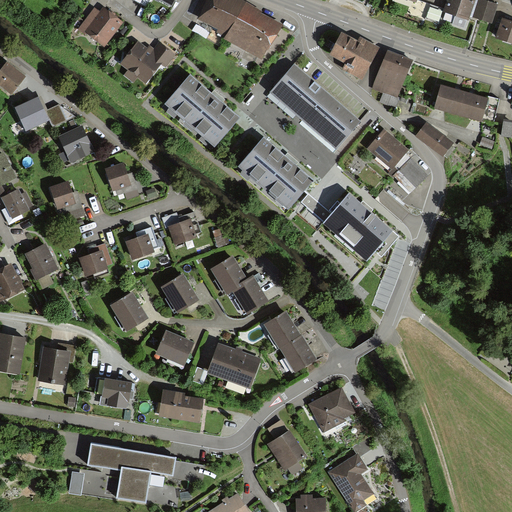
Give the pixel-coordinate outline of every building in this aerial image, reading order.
[(246,4),(236,0),(207,0),(206,3),(198,22),(218,31),(217,33),(226,38),(225,41),(262,60),(283,27),(276,22),(253,9),(246,4)] [(448,0),(444,14),(455,17),(453,25),(464,28),(466,21),(469,22),(470,17),(476,0),(448,0)] [(497,5),(482,0),(476,0),(470,17),(491,23),(497,5)] [(79,29),(105,49),(124,23),(112,14),(103,8),(100,13),(95,9),(79,29)] [(511,23),(502,20),(496,40),(511,44),(511,23)] [(350,39),(341,34),(330,56),(347,64),(343,71),(362,81),(379,49),(359,38),(357,42),(350,39)] [(146,48),(138,42),(121,64),(129,70),(125,75),(133,81),(137,76),(146,83),(161,64),(164,67),(174,55),(160,44),(155,50),(150,45),(147,49),(146,48)] [(387,52),(373,88),(397,97),(411,61),(387,52)] [(0,72),(0,88),(11,97),(26,79),(12,67),(7,64),(0,72)] [(361,123),(294,66),(269,96),(298,121),(336,152),(361,123)] [(189,76),(165,105),(215,148),(240,119),(211,95),(189,76)] [(458,116),(465,94),(441,87),(435,110),(458,116)] [(500,98),(488,95),(487,100),(465,94),(458,116),(492,126),(500,98)] [(44,109),(39,99),(15,110),(26,133),(49,122),(45,112),(44,109)] [(59,106),(45,112),(49,122),(51,126),(55,127),(76,118),(59,106)] [(501,137),(511,139),(511,132),(511,121),(504,121),(501,137)] [(427,125),(416,139),(444,159),(454,146),(441,136),(427,125)] [(78,130),(59,140),(70,162),(76,159),(77,161),(94,153),(90,146),(92,145),(84,127),(78,130)] [(384,131),(368,151),(392,171),(406,154),(409,152),(395,141),(384,131)] [(494,142),(482,138),(479,145),(492,149),(494,142)] [(289,161),(265,140),(240,169),(289,210),(297,200),(305,191),(313,181),(289,161)] [(4,154),(0,156),(0,197),(7,194),(3,187),(18,178),(9,163),(4,154)] [(411,159),(406,154),(392,171),(389,174),(392,178),(394,176),(410,194),(428,177),(411,159)] [(124,165),(106,171),(113,192),(116,191),(118,196),(125,194),(127,200),(138,196),(136,190),(138,189),(132,174),(127,175),(124,165)] [(68,183),(51,189),(58,210),(63,209),(68,222),(85,216),(76,192),(72,194),(68,183)] [(19,190),(2,199),(7,208),(2,211),(10,226),(23,219),(21,215),(30,211),(29,209),(34,207),(26,193),(23,194),(22,195),(19,190)] [(332,214),(305,191),(297,200),(325,223),(332,214)] [(381,257),(399,236),(374,215),(370,212),(349,194),(332,214),(325,223),(321,227),(366,265),(376,253),(379,256),(381,257)] [(169,229),(175,247),(197,239),(196,236),(201,234),(194,214),(178,220),(176,214),(161,219),(165,230),(169,229)] [(125,242),(132,262),(155,254),(154,250),(159,248),(151,228),(136,234),(137,238),(125,242)] [(224,235),(214,238),(218,249),(228,246),(224,235)] [(45,245),(26,256),(33,269),(31,270),(37,282),(58,270),(45,245)] [(79,258),(87,279),(108,271),(107,267),(113,264),(105,245),(90,250),(92,253),(79,258)] [(0,303),(25,291),(21,284),(23,283),(19,276),(17,276),(11,265),(6,268),(1,258),(0,258),(0,303)] [(211,271),(227,297),(232,293),(239,289),(238,287),(247,281),(233,258),(211,271)] [(184,275),(161,289),(177,315),(200,302),(184,275)] [(232,293),(247,317),(270,303),(253,277),(247,281),(238,287),(239,289),(232,293)] [(112,307),(127,333),(148,320),(133,295),(112,307)] [(302,338),(286,313),(264,327),(280,352),(281,351),(302,338)] [(155,355),(184,367),(194,343),(166,331),(155,355)] [(0,371),(19,375),(26,338),(0,333),(0,371)] [(302,338),(281,351),(295,374),(317,361),(303,337),(302,338)] [(207,375),(251,391),(262,359),(218,343),(207,375)] [(70,353),(43,349),(39,382),(66,386),(70,353)] [(133,384),(98,378),(95,395),(102,396),(100,406),(126,410),(127,403),(130,403),(130,401),(133,401),(135,392),(131,391),(133,384)] [(315,414),(323,430),(345,419),(344,416),(355,410),(342,385),(309,402),(315,414)] [(159,418),(201,424),(205,401),(184,397),(184,395),(163,392),(159,418)] [(273,438),(266,442),(274,454),(282,466),(285,464),(290,473),(302,465),(297,458),(306,452),(289,427),(287,428),(281,418),(266,428),(273,438)] [(90,444),(88,464),(121,469),(116,498),(146,503),(150,474),(171,477),(175,458),(144,453),(90,444)] [(357,453),(331,471),(356,509),(367,502),(363,495),(373,489),(361,470),(366,467),(357,453)] [(84,473),(73,472),(70,493),(81,495),(84,473)] [(237,490),(208,511),(250,511),(252,511),(237,490)] [(296,497),(296,511),(326,511),(325,495),(313,496),(313,492),(300,493),(301,497),(296,497)]
